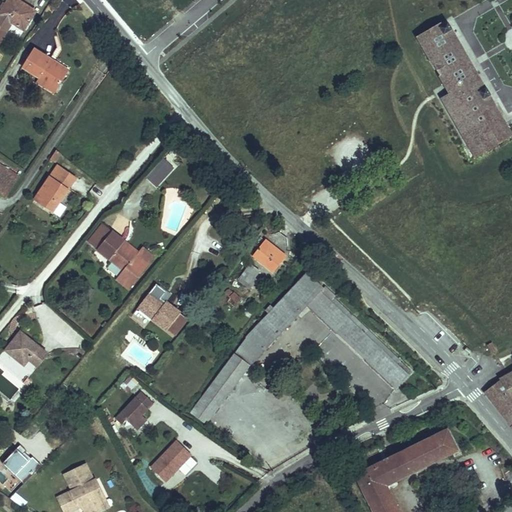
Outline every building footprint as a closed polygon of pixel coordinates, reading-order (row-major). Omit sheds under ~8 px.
[(23,30),(34,11),(16,0),(8,0),(0,14),(0,39),(10,23),(23,30)] [(449,10),(419,28),(451,83),(454,88),(445,93),(462,124),(486,110),(479,97),(491,90),(491,89),(495,87),(490,79),(487,81),(451,19),(454,18),(449,10)] [(41,78),(57,88),(66,74),(47,62),(50,58),(34,48),(22,66),(41,78)] [(47,62),(66,74),(69,70),(50,58),(47,62)] [(57,88),(41,78),(38,83),(54,93),(57,88)] [(442,89),(445,93),(454,88),(451,83),(442,89)] [(479,97),(486,110),(462,124),(473,142),(510,120),(491,90),(479,97)] [(72,167),(54,154),(29,188),(47,201),(72,167)] [(146,179),(158,188),(174,166),(162,158),(146,179)] [(0,159),(0,185),(13,168),(0,159)] [(81,234),(90,240),(116,261),(110,270),(122,280),(141,256),(128,246),(113,235),(116,232),(104,222),(96,216),(81,234)] [(273,240),(281,229),(270,220),(262,231),(257,229),(247,241),(268,257),(278,243),(273,240)] [(131,242),(116,232),(113,235),(128,246),(141,256),(148,247),(135,237),(131,242)] [(248,324),(209,378),(188,407),(205,419),(227,390),(263,339),(296,294),(327,322),(345,302),(294,257),(272,290),(248,324)] [(245,271),(250,264),(241,257),(230,271),(243,280),(248,274),(245,271)] [(140,286),(129,299),(159,323),(160,321),(171,308),(173,306),(158,294),(155,298),(140,286)] [(345,302),(327,322),(355,346),(372,327),(366,321),(361,325),(347,312),(351,307),(345,302)] [(351,307),(347,312),(361,325),(366,321),(351,307)] [(171,308),(160,321),(169,329),(179,315),(171,308)] [(17,328),(23,320),(19,317),(13,325),(17,328)] [(48,339),(23,320),(17,328),(13,325),(3,339),(12,346),(14,342),(26,351),(28,349),(36,355),(48,339)] [(372,327),(355,346),(387,376),(404,356),(372,327)] [(23,354),(26,351),(14,342),(12,346),(23,354)] [(497,350),(492,343),(488,345),(493,353),(497,350)] [(511,363),(500,370),(511,386),(511,363)] [(511,386),(500,370),(486,380),(511,414),(511,386)] [(124,384),(130,390),(138,383),(131,376),(124,384)] [(154,400),(141,388),(116,415),(122,421),(129,417),(137,427),(147,417),(144,413),(154,400)] [(446,417),(356,470),(381,511),(408,511),(389,479),(453,440),(450,435),(455,432),(446,417)] [(164,484),(192,455),(175,439),(148,467),(164,484)] [(197,459),(179,470),(184,479),(178,481),(185,493),(190,489),(199,503),(217,491),(197,459)] [(89,460),(63,471),(70,486),(57,493),(65,511),(80,504),(83,511),(97,511),(114,504),(100,474),(96,475),(89,460)]
